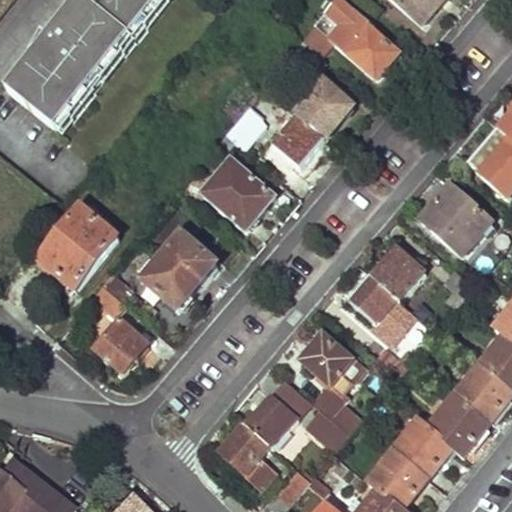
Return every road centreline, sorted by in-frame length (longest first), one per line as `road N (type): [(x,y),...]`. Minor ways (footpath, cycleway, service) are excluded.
road 1 (residential): [(496,0),(122,433)]
road 2 (residential): [(164,471),(511,63)]
road 3 (residential): [(122,433),(89,416),(0,398)]
